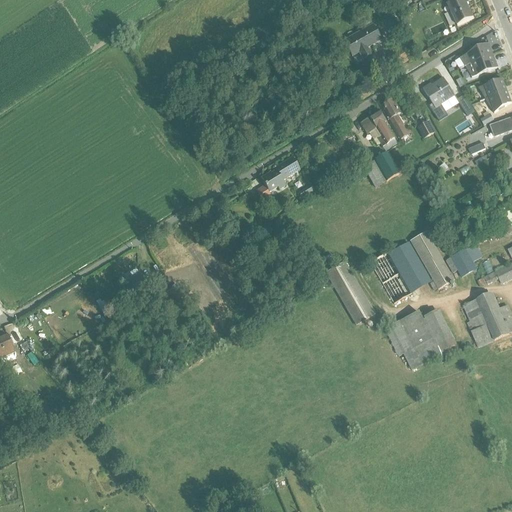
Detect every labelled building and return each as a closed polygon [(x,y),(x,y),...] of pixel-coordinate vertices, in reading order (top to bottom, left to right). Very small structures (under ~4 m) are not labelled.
[(457,27),(474,20),(470,11),(469,11),(467,6),(469,5),(466,0),(458,0),(447,5),(457,27)] [(359,27),(362,31),(343,42),(352,58),(359,54),(363,61),(371,56),(367,49),(381,41),(369,21),(359,27)] [(401,50),(399,45),(387,52),(396,68),(408,62),(406,59),(413,55),(416,53),(412,45),(401,50)] [(465,67),(493,56),(489,45),(478,49),(460,60),(465,67)] [(472,79),(498,69),(493,56),(465,67),(472,79)] [(460,60),(455,63),(459,69),(459,70),(465,67),(460,60)] [(442,108),(441,106),(455,97),(444,80),(436,84),(437,86),(434,88),(432,84),(423,90),(437,112),(442,108)] [(486,101),(507,93),(502,81),(479,90),(486,101)] [(486,101),(495,115),(507,107),(511,105),(507,93),(486,101)] [(464,97),(457,101),(466,115),(473,111),(464,97)] [(410,129),(406,131),(398,117),(401,115),(393,101),(383,107),(390,120),(389,120),(401,141),(413,134),(410,129)] [(380,112),(360,125),(367,136),(370,134),(374,141),(376,140),(381,148),(395,140),(385,124),(387,123),(380,112)] [(490,115),(481,121),(484,127),(494,121),(490,115)] [(511,119),(490,128),(494,139),(511,132),(511,119)] [(430,123),(418,128),(424,141),(436,135),(430,123)] [(237,137),(243,133),(239,127),(233,130),(237,137)] [(339,140),(351,134),(347,128),(336,134),(339,140)] [(471,157),(472,157),(472,158),(478,156),(477,154),(485,150),(483,145),(469,151),(471,157)] [(386,154),(373,162),(373,163),(385,184),(398,176),(386,154)] [(475,163),(477,167),(492,159),(490,155),(475,163)] [(285,187),(282,183),(300,172),(292,159),(274,170),(276,172),(270,176),(270,174),(260,180),(264,187),(269,194),(277,189),(279,191),(285,187)] [(307,173),(311,170),(306,161),(302,164),(307,173)] [(373,163),(363,169),(375,190),(385,184),(373,163)] [(444,173),(448,170),(444,164),(440,168),(444,173)] [(463,176),(470,172),(467,167),(460,171),(463,176)] [(308,188),(298,194),(302,201),(315,193),(305,176),(302,178),(308,188)] [(264,187),(256,192),(260,199),(269,194),(264,187)] [(504,195),(499,188),(494,191),(498,198),(504,195)] [(511,212),(508,205),(494,213),(504,232),(511,226),(511,212)] [(511,226),(504,232),(497,236),(499,241),(505,238),(506,239),(511,236),(511,235),(511,234),(511,226)] [(427,232),(409,242),(433,283),(430,285),(433,292),(437,291),(438,292),(455,282),(427,232)] [(369,264),(393,306),(394,305),(395,306),(397,305),(396,304),(412,295),(411,293),(430,282),(408,244),(388,255),(388,254),(369,264)] [(462,280),(477,271),(473,264),(483,258),(476,245),(445,262),(453,275),(458,273),(462,280)] [(489,261),(484,264),(489,274),(495,271),(489,261)] [(355,327),(375,316),(344,263),(325,274),(355,327)] [(511,264),(483,279),(478,282),(481,288),(487,286),(488,286),(492,284),(499,281),(501,286),(511,280),(511,264)] [(136,269),(129,274),(132,278),(139,274),(136,269)] [(136,305),(151,297),(150,294),(151,293),(139,274),(132,278),(127,281),(132,289),(129,290),(136,305)] [(172,289),(166,293),(172,301),(182,294),(176,284),(171,288),(172,289)] [(470,323),(467,325),(478,350),(510,336),(510,335),(511,334),(511,315),(508,306),(500,310),(493,294),(492,295),(491,294),(466,306),(463,307),(470,323)] [(101,303),(100,301),(96,303),(103,315),(112,309),(107,300),(101,303)] [(457,347),(440,312),(422,321),(418,313),(399,323),(399,322),(392,326),(390,320),(385,323),(388,328),(383,330),(398,358),(403,356),(411,373),(441,358),(440,356),(457,347)] [(0,360),(2,360),(3,363),(16,357),(15,354),(15,353),(8,336),(0,339),(0,360)] [(25,344),(19,347),(23,354),(30,350),(28,346),(27,347),(25,344)] [(32,353),(27,356),(33,367),(39,363),(32,353)] [(6,367),(0,370),(0,373),(33,433),(49,424),(54,433),(79,419),(75,412),(57,420),(55,417),(59,414),(55,407),(53,408),(50,402),(48,403),(51,409),(49,410),(45,401),(32,408),(29,404),(27,405),(6,367)] [(36,438),(42,434),(39,429),(33,433),(36,438)]
